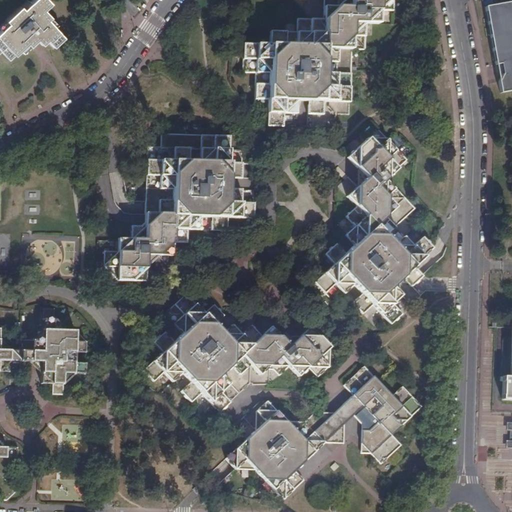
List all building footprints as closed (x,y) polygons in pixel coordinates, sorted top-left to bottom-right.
[(63,38),(53,27),(46,20),(49,17),(43,10),(50,4),(46,0),(33,0),(29,4),(23,10),(20,7),(5,21),(8,24),(1,31),(0,31),(0,51),(3,55),(8,60),(19,50),(26,44),(29,46),(36,40),(37,41),(41,45),(46,40),(53,47),(63,38)] [(365,25),(378,25),(378,12),(391,12),(391,0),(337,0),(337,8),(323,8),(323,21),(314,21),(297,20),(297,25),(296,33),(270,33),(270,38),(270,46),(257,45),(243,45),(242,73),(255,74),(254,113),(267,113),(267,127),(281,128),(282,128),(283,114),(296,115),(296,101),(307,101),(310,104),(307,106),(307,115),(322,115),(323,103),(349,103),(351,50),(352,50),(364,50),(365,25)] [(498,80),(500,92),(511,89),(511,0),(484,6),(495,64),(500,63),(502,73),(498,80)] [(158,255),(160,256),(172,256),(172,243),(186,244),(186,230),(199,231),(199,218),(211,218),(210,231),(226,231),(226,218),(252,219),(253,204),(240,203),(240,190),(228,190),(228,179),(240,179),(241,164),(228,163),(228,151),(229,137),(160,135),(160,148),(147,148),(145,202),(145,223),(141,226),(131,226),(130,239),(117,239),(117,252),(103,251),(103,267),(116,280),(144,281),(145,255),(158,255)] [(315,283),(319,287),(334,303),(353,285),(362,295),(362,298),(359,298),(352,304),(362,314),(372,305),(384,318),(391,325),(400,315),(391,306),(400,297),(391,287),(401,278),(404,278),(404,281),(410,287),(421,277),(412,268),(431,249),(421,239),(412,248),(394,229),(413,210),(386,180),(405,161),(387,141),(386,140),(367,139),(347,159),(366,179),(346,197),(353,205),(356,205),(356,207),(345,217),(354,226),(354,227),(345,236),(354,246),(345,254),(336,245),(325,255),(333,264),(333,265),(315,283)] [(319,287),(318,287),(333,304),(334,303),(319,287)] [(298,377),(307,368),(309,369),(317,378),(328,367),(328,349),(309,329),(289,347),(286,344),(278,335),(271,328),(264,334),(264,338),(261,337),(251,327),(241,336),(232,326),(222,336),(214,327),(223,317),(213,306),(203,315),(185,296),(164,315),(183,334),(174,343),(170,343),(170,340),(164,334),(154,343),(163,353),(143,372),(153,382),(162,374),(163,374),(164,374),(173,384),(183,375),(191,383),(191,387),(188,387),(182,392),(192,403),(201,394),(212,406),(220,413),(230,403),(221,394),(230,385),(221,375),(231,366),(234,366),(234,369),(240,376),(250,366),(253,366),(253,369),(260,376),(266,370),(273,370),(279,376),(289,367),(298,377)] [(19,352),(19,363),(41,364),(40,385),(51,385),(52,385),(51,395),(62,396),(62,375),(82,375),(83,375),(83,364),(72,364),(73,353),(83,354),(84,344),(73,343),(73,332),(53,331),(53,310),(43,310),(42,342),(19,342),(19,352)] [(511,318),(511,319),(510,377),(502,377),(502,400),(511,400),(511,318)] [(0,372),(19,374),(19,363),(19,352),(0,350),(0,372)] [(369,454),(379,465),(399,446),(390,436),(419,408),(401,388),(391,397),(363,367),(343,386),(348,392),(352,392),(352,396),(342,405),(333,414),(315,414),(304,423),(285,423),(267,403),(256,412),(255,432),(246,441),(226,460),(236,470),(254,471),(282,501),(303,481),(294,471),(324,443),(342,444),(342,425),(353,415),(361,425),(360,445),(360,454),(369,454)] [(162,374),(153,382),(154,383),(163,374),(162,374)] [(0,497),(4,501),(6,501),(15,492),(15,490),(6,481),(6,460),(16,461),(16,450),(0,449),(0,497)] [(143,486),(178,477),(174,463),(140,472),(143,486)]
